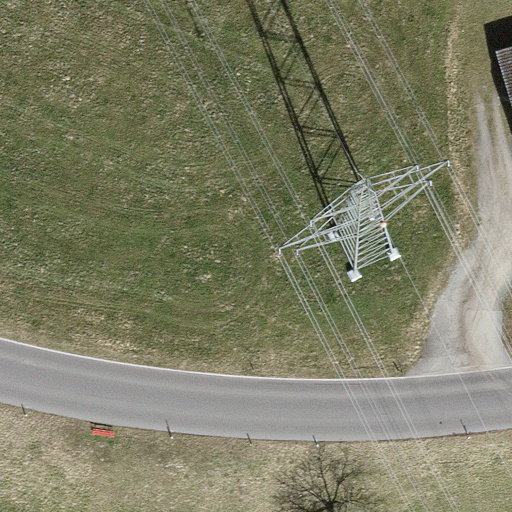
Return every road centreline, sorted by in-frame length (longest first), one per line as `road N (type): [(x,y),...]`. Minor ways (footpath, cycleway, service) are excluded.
road 1 (tertiary): [(0,377),(226,410),(448,408),(511,398)]
road 2 (track): [(448,408),(470,278),(511,250)]
